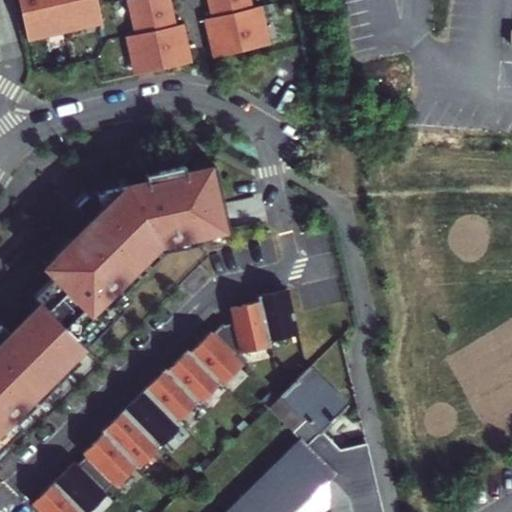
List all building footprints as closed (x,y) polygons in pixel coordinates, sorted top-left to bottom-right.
[(8,0),(18,42),(37,39),(36,35),(55,30),(57,34),(75,30),(74,26),(94,21),(88,0),(8,0)] [(165,0),(119,0),(127,36),(119,38),(122,52),(128,51),(133,74),(182,64),(178,44),(182,43),(179,25),(172,26),(165,0)] [(202,0),(206,19),(199,21),(202,34),(207,33),(213,57),(261,46),(256,26),(262,25),(257,7),(250,9),(248,0),(202,0)] [(229,234),(213,167),(183,173),(181,165),(143,174),(144,181),(94,193),(99,214),(46,269),(52,276),(32,299),(40,306),(83,349),(129,306),(121,295),(164,253),(229,234)] [(294,335),(285,290),(252,296),(254,303),(226,308),(229,324),(237,354),(264,348),(263,342),(294,335)] [(83,349),(40,306),(8,336),(0,328),(0,462),(98,367),(83,349)] [(237,354),(229,324),(218,326),(208,335),(233,360),(237,354)] [(208,335),(206,333),(185,355),(183,353),(163,373),(160,371),(98,432),(100,435),(79,456),(83,459),(75,467),(71,464),(29,505),(36,511),(87,511),(103,497),(98,491),(107,482),(110,486),(131,465),(133,467),(175,426),(171,423),(191,402),(193,404),(214,384),(217,386),(237,365),(233,360),(208,335)] [(285,511),(324,474),(340,489),(368,460),(362,438),(338,446),(321,427),(346,403),(308,366),(262,411),(293,443),(223,511),(285,511)] [(340,489),(346,511),(379,511),(368,460),(340,489)]
